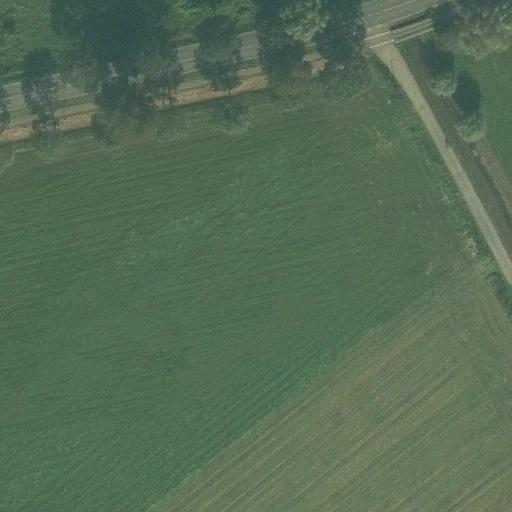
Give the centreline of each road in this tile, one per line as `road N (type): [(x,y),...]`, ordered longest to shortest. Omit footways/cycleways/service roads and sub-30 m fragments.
road 1 (secondary): [(370,13),(0,97)]
road 2 (unclassified): [(370,13),(511,269)]
